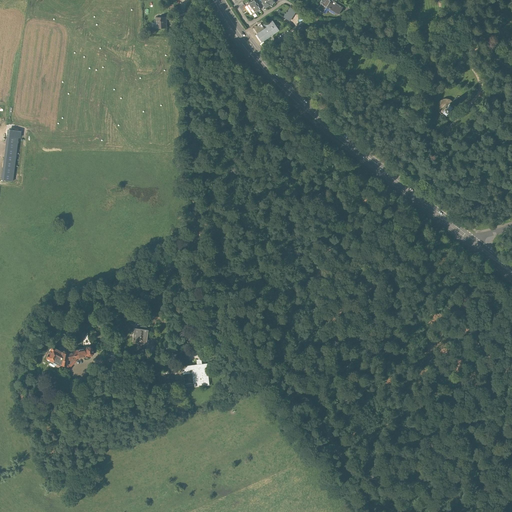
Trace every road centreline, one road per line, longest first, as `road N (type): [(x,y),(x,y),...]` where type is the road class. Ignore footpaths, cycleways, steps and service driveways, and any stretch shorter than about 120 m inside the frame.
road 1 (primary): [(217,0),(301,102),(511,273)]
road 2 (track): [(198,277),(245,273),(268,282),(295,321),(286,373),(308,412),(356,471),(407,511)]
